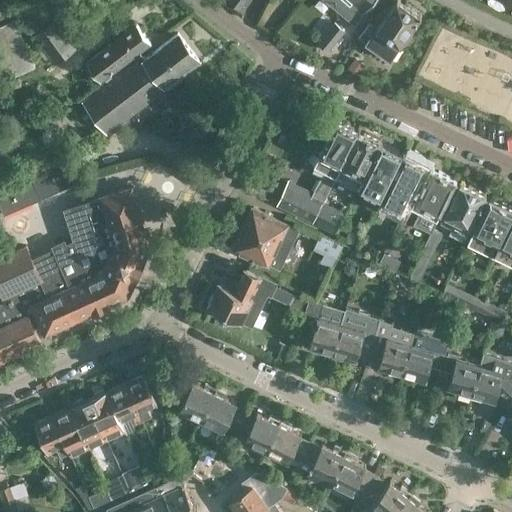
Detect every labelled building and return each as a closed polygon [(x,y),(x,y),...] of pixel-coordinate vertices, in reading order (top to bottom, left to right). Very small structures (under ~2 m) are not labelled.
[(345,0),(362,14),(373,0),(345,0)] [(391,59),(422,13),(403,0),(395,0),(367,42),(391,59)] [(0,25),(0,68),(5,80),(36,66),(15,18),(0,25)] [(56,63),(77,48),(56,18),(35,33),(45,47),(52,57),(56,63)] [(318,42),(328,50),(345,29),(335,22),(318,42)] [(106,79),(144,54),(141,50),(152,42),(138,23),(87,61),(100,80),(104,77),(106,79)] [(144,54),(106,79),(107,81),(84,99),(108,131),(123,119),(167,85),(166,84),(200,59),(179,32),(146,57),(144,54)] [(46,61),(52,57),(45,47),(39,52),(46,61)] [(336,176),(359,130),(336,119),(313,164),(326,171),(323,177),(321,176),(311,196),(286,184),(277,202),(313,220),(325,196),(335,176),(336,176)] [(357,187),(380,141),(359,130),(336,176),(357,187)] [(376,206),(404,152),(403,152),(380,141),(357,187),(359,187),(370,192),(366,201),(376,206)] [(404,152),(380,198),(403,210),(426,163),(404,152)] [(0,202),(5,214),(80,181),(67,153),(0,182),(0,202)] [(436,219),(457,179),(431,166),(414,199),(411,207),(436,219)] [(466,234),(486,194),(460,181),(440,221),(446,224),(452,227),(447,236),(460,243),(465,233),(466,234)] [(128,294),(150,246),(132,187),(103,196),(103,197),(80,204),(63,208),(73,239),(67,242),(65,238),(51,244),(53,248),(33,257),(28,245),(0,257),(0,287),(4,295),(5,295),(7,300),(0,303),(0,359),(41,341),(34,326),(42,322),(46,331),(128,294)] [(493,255),(511,215),(511,205),(490,195),(467,243),(493,255)] [(323,200),(312,223),(322,228),(334,233),(344,211),(323,200)] [(288,223),(254,207),(235,247),(269,263),(270,261),(280,266),(297,230),(287,225),(288,223)] [(511,215),(493,255),(511,263),(511,215)] [(346,239),(358,245),(365,231),(353,225),(346,239)] [(444,233),(433,227),(409,274),(420,280),(444,233)] [(315,246),(337,256),(342,245),(320,235),(315,246)] [(384,252),(371,245),(366,254),(379,261),(384,252)] [(353,249),(347,260),(359,266),(365,254),(353,249)] [(395,270),(401,259),(385,251),(379,262),(395,270)] [(362,264),(368,267),(372,259),(365,256),(362,264)] [(278,283),(273,280),(257,273),(252,284),(241,279),(239,283),(234,281),(230,288),(220,283),(215,294),(213,293),(208,303),(210,304),(209,307),(240,322),(241,321),(253,327),(267,295),(272,297),(278,283)] [(400,275),(394,274),(391,286),(397,288),(400,275)] [(469,303),(473,294),(444,281),(440,289),(469,303)] [(473,294),(469,303),(501,317),(505,309),(473,294)] [(332,354),(342,322),(319,315),(323,302),(309,297),(297,340),(322,348),(321,351),(332,354)] [(506,321),(494,318),(490,331),(502,334),(506,321)] [(380,320),(376,335),(369,358),(380,361),(379,364),(391,368),(390,371),(401,374),(411,342),(414,333),(392,326),(392,324),(380,320)] [(342,322),(332,354),(344,358),(345,354),(357,358),(358,355),(369,358),(376,335),(365,332),(366,329),(342,322)] [(411,342),(401,374),(413,378),(414,375),(426,378),(427,375),(438,378),(444,355),(434,352),(435,349),(411,342)] [(483,352),(480,363),(470,395),(483,398),(484,395),(496,399),(496,396),(504,404),(511,388),(511,362),(507,361),(508,359),(483,352)] [(444,355),(438,378),(450,382),(449,385),(461,388),(460,392),(470,395),(480,363),(457,356),(456,359),(444,355)] [(126,381),(142,418),(151,414),(148,407),(157,403),(144,373),(126,381)] [(202,418),(216,388),(206,383),(204,386),(193,380),(192,383),(181,378),(171,400),(181,405),(180,407),(202,418)] [(108,389),(121,419),(130,415),(133,422),(142,418),(126,381),(108,389)] [(216,388),(202,418),(224,429),(226,426),(235,431),(246,409),(236,404),(237,402),(226,396),(228,393),(216,388)] [(89,397),(106,434),(115,430),(112,423),(121,419),(108,389),(89,397)] [(72,405),(85,435),(90,447),(108,439),(106,434),(89,397),(83,400),(82,397),(72,402),(73,404),(72,405)] [(53,413),(70,451),(72,455),(90,447),(85,435),(72,405),(53,413)] [(246,409),(235,431),(246,436),(245,438),(266,449),(281,419),(271,414),(269,417),(258,411),(256,414),(246,409)] [(70,451),(53,413),(34,422),(48,452),(57,448),(61,455),(70,451)] [(281,419),(266,449),(289,460),(290,457),(300,462),(311,440),(301,435),(302,433),(291,427),(292,424),(281,419)] [(311,440),(300,462),(311,467),(309,470),(331,480),(345,450),(335,445),(334,448),(322,443),(321,445),(311,440)] [(345,450),(331,480),(354,491),(355,489),(363,494),(376,474),(365,467),(367,464),(355,458),(357,455),(345,450)] [(132,490),(141,486),(133,468),(124,472),(132,490)] [(132,490),(124,472),(105,481),(107,487),(112,498),(112,499),(132,490)] [(376,474),(363,494),(373,500),(371,502),(379,509),(376,511),(394,511),(411,492),(402,485),(400,488),(391,479),(389,481),(376,474)] [(111,511),(197,511),(185,484),(184,484),(180,475),(147,489),(109,506),(111,511)] [(10,487),(14,499),(26,495),(29,494),(24,482),(10,487)] [(239,511),(258,511),(268,505),(253,483),(230,499),(239,511)] [(75,487),(80,493),(88,509),(94,507),(83,484),(75,487)] [(287,484),(282,496),(291,500),(297,489),(287,484)] [(112,498),(107,487),(89,495),(94,506),(112,498)] [(4,503),(12,500),(9,489),(0,491),(4,503)] [(421,500),(411,492),(394,511),(427,511),(428,511),(419,503),(421,500)] [(12,500),(4,503),(7,511),(12,511),(16,511),(12,500)] [(268,505),(258,511),(282,511),(275,501),(268,505)]
